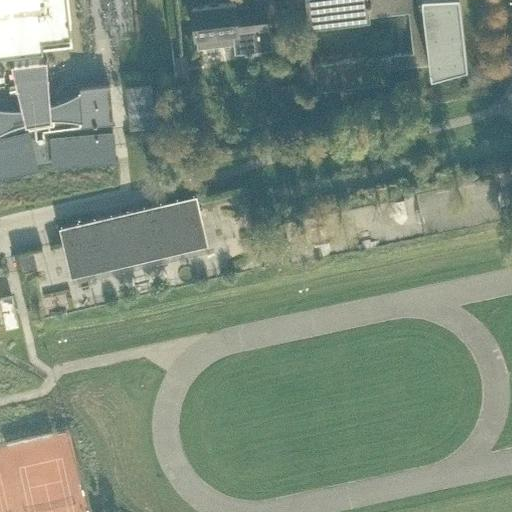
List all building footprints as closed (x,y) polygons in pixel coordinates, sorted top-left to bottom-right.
[(0,174),(37,165),(37,164),(52,160),(53,163),(114,158),(108,85),(79,88),(79,90),(75,93),(70,95),(65,97),(61,99),(56,101),(51,103),(47,74),(44,59),(42,59),(41,46),(71,43),(71,41),(66,0),(0,0),(0,50),(12,49),(14,62),(10,63),(18,97),(21,108),(17,108),(9,108),(2,107),(0,107),(0,174)] [(430,70),(467,63),(459,0),(307,0),(310,23),(369,16),(369,14),(407,10),(411,51),(413,64),(427,62),(430,70)] [(234,1),(191,7),(195,35),(197,48),(234,43),(235,52),(257,49),(270,47),(267,23),(254,25),(252,13),(236,15),(234,1)] [(387,67),(413,64),(411,51),(314,62),(317,89),(389,81),(387,67)] [(275,115),(298,113),(295,80),(272,83),(275,115)] [(196,114),(181,116),(182,124),(197,122),(196,114)] [(199,209),(195,196),(161,204),(61,228),(72,275),(206,242),(199,209)] [(244,202),(234,205),(237,219),(248,217),(244,202)] [(34,268),(31,254),(20,257),(24,271),(34,268)] [(0,304),(5,327),(17,324),(11,295),(0,297),(0,304)]
